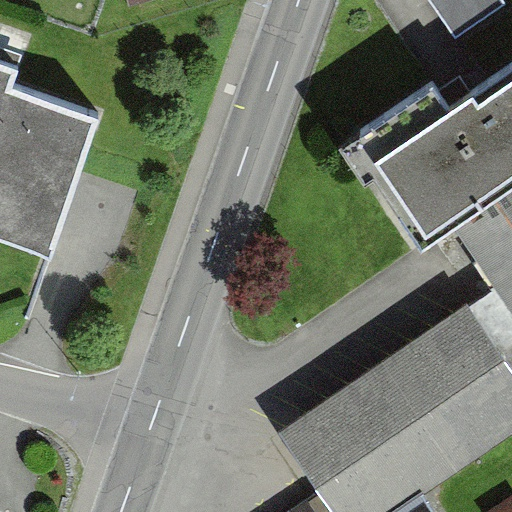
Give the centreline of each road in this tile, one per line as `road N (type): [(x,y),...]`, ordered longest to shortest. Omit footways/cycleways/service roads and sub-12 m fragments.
road 1 (tertiary): [(301,0),(149,439)]
road 2 (residential): [(0,386),(149,439)]
